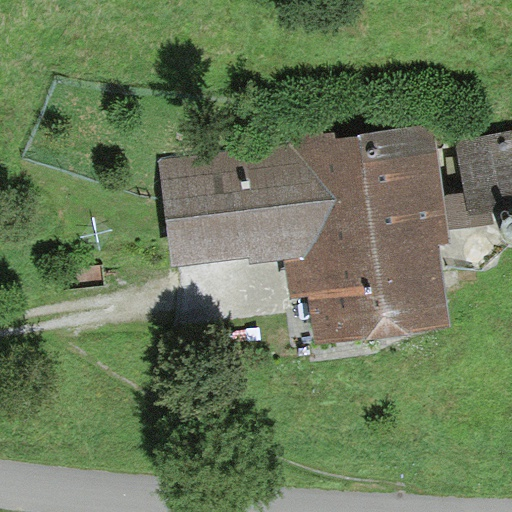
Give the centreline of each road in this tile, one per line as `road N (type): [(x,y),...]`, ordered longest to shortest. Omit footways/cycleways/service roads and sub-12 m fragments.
road 1 (residential): [(0,480),(391,511)]
road 2 (track): [(163,305),(0,329)]
